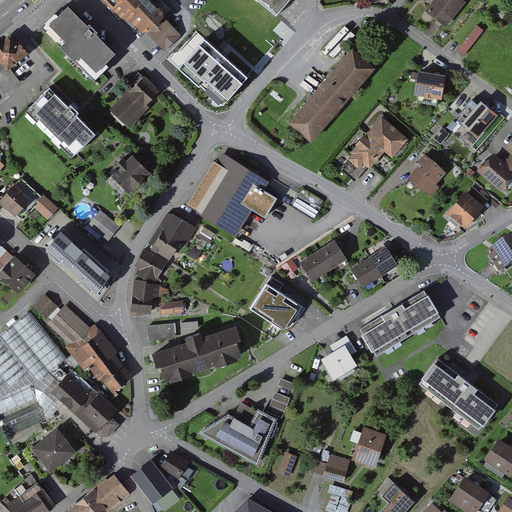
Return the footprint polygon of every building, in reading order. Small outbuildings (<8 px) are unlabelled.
[(147,0),(102,0),(122,20),(125,17),(144,36),(147,32),(165,50),(181,34),(147,0)] [(277,15),(259,0),(220,0),(208,14),(259,57),(288,23),(277,15)] [(259,0),(277,15),(289,0),(259,0)] [(435,0),(426,11),(446,27),(465,4),(459,0),(435,0)] [(92,76),(113,55),(66,8),(45,28),(92,76)] [(0,43),(0,59),(7,68),(25,53),(10,36),(0,43)] [(290,124),(311,142),(375,71),(354,52),(290,124)] [(444,76),(419,72),(415,97),(440,101),(444,76)] [(108,113),(128,130),(159,93),(139,76),(108,113)] [(72,156),(93,136),(47,90),(27,111),(72,156)] [(457,119),(479,138),(497,116),(475,98),(457,119)] [(391,159),(408,140),(382,119),(348,159),(359,169),(362,164),(368,169),(382,152),(391,159)] [(480,170),(504,193),(511,184),(511,142),(509,145),(511,147),(511,153),(505,161),(496,153),(480,170)] [(219,175),(196,213),(237,238),(270,184),(224,156),(217,168),(219,175)] [(111,178),(128,195),(149,174),(132,157),(111,178)] [(428,159),(409,180),(425,195),(445,174),(428,159)] [(0,199),(0,201),(22,221),(35,207),(43,199),(20,178),(0,199)] [(465,193),(447,215),(464,230),(483,208),(465,193)] [(298,197),(293,206),(315,219),(320,209),(298,197)] [(57,212),(43,199),(35,207),(49,221),(57,212)] [(110,242),(121,228),(101,211),(89,226),(110,242)] [(169,214),(147,249),(169,263),(173,265),(195,230),(169,214)] [(52,224),(41,235),(55,249),(66,239),(52,224)] [(511,236),(486,252),(499,274),(511,266),(511,236)] [(73,238),(59,253),(91,282),(104,268),(73,238)] [(335,242),(301,263),(311,279),(345,258),(335,242)] [(0,275),(21,294),(36,278),(2,247),(0,248),(0,275)] [(169,263),(147,249),(135,268),(157,282),(169,263)] [(387,249),(352,270),(362,288),(398,267),(387,249)] [(153,283),(135,282),(133,314),(151,315),(153,283)] [(249,310),(284,332),(301,307),(266,284),(249,310)] [(424,292),(359,332),(375,358),(440,317),(424,292)] [(48,297),(38,309),(47,317),(57,306),(48,297)] [(161,301),(162,314),(185,312),(184,300),(161,301)] [(91,330),(65,307),(49,325),(72,344),(91,330)] [(31,314),(0,341),(0,409),(18,448),(58,422),(54,415),(63,404),(51,393),(68,375),(57,365),(65,359),(31,314)] [(150,324),(150,340),(167,339),(167,333),(176,332),(175,323),(150,324)] [(111,394),(133,378),(115,354),(117,353),(96,326),(91,330),(72,344),(68,347),(86,371),(90,367),(111,394)] [(232,328),(152,355),(162,386),(243,358),(232,328)] [(321,361),(332,381),(358,367),(346,347),(321,361)] [(418,385),(480,430),(498,404),(437,359),(418,385)] [(63,404),(94,433),(97,430),(105,438),(119,424),(111,416),(117,409),(74,368),(68,375),(51,393),(63,404)] [(279,385),(294,389),(296,382),(281,378),(279,385)] [(268,411),(284,417),(291,397),(276,391),(268,411)] [(197,434),(258,465),(277,420),(260,413),(252,428),(230,416),(197,434)] [(57,428),(32,447),(50,470),(75,450),(57,428)] [(354,463),(375,469),(386,436),(364,429),(354,463)] [(485,461),(510,477),(511,474),(511,450),(498,441),(485,461)] [(291,477),(297,453),(286,450),(279,473),(291,477)] [(314,473),(345,483),(351,461),(321,452),(314,473)] [(162,467),(177,477),(185,466),(170,456),(162,467)] [(132,475),(154,504),(172,491),(150,461),(132,475)] [(114,474),(68,508),(70,511),(104,511),(129,494),(114,474)] [(381,511),(415,511),(429,498),(403,474),(388,489),(396,497),(381,511)] [(385,493),(394,480),(389,477),(379,489),(385,493)] [(450,499),(470,511),(476,511),(488,494),(464,478),(450,499)] [(13,511),(43,511),(56,504),(41,481),(8,503),(13,511)] [(326,510),(332,511),(347,511),(352,499),(345,497),(348,489),(331,483),(329,492),(332,493),(326,510)] [(446,511),(435,500),(424,510),(426,511),(446,511)] [(258,511),(248,501),(235,511),(258,511)]
